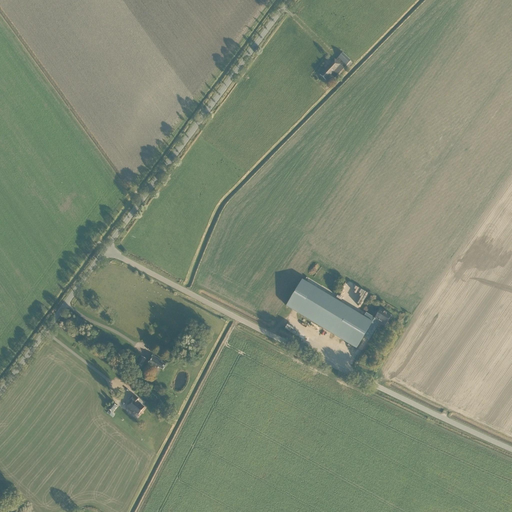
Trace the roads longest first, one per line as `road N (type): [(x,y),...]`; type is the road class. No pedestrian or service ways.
road 1 (tertiary): [(511,449),(105,250)]
road 2 (tertiary): [(105,250),(292,0)]
road 3 (tertiary): [(0,393),(105,250)]
